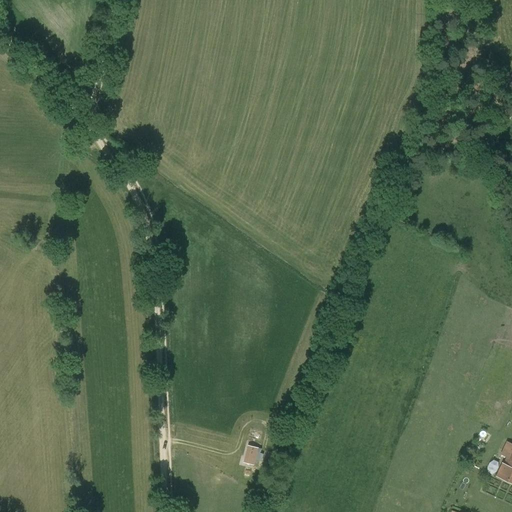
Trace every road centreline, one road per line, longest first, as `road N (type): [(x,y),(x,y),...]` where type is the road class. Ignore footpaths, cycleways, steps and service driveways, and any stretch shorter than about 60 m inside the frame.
road 1 (track): [(167,511),(150,235),(131,185),(89,125),(114,0)]
road 2 (track): [(89,125),(0,31)]
